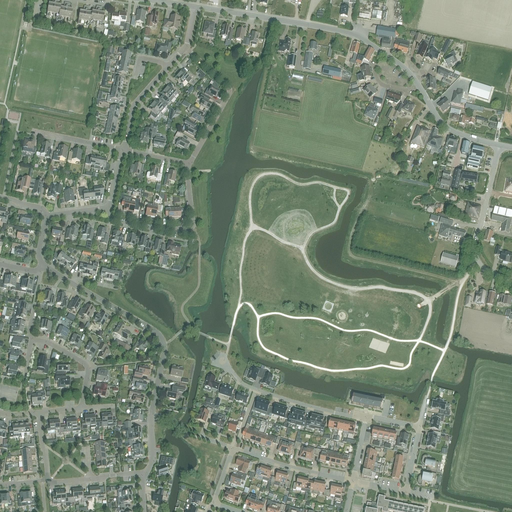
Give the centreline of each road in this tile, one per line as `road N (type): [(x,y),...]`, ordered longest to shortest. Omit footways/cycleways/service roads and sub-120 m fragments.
road 1 (residential): [(145,474),(163,341),(43,265)]
road 2 (residential): [(417,85),(352,33),(193,6)]
road 3 (unclassified): [(511,285),(481,268),(474,253),(499,145)]
road 4 (residential): [(366,417),(242,384),(221,360)]
road 5 (residential): [(107,208),(115,220),(190,227),(188,164)]
road 6 (residential): [(188,164),(229,91),(185,48)]
road 7 (residential): [(354,481),(232,448)]
road 8 (residential): [(122,149),(133,106),(185,48)]
